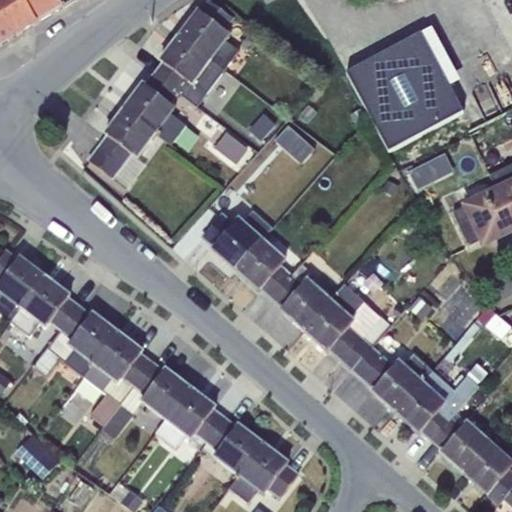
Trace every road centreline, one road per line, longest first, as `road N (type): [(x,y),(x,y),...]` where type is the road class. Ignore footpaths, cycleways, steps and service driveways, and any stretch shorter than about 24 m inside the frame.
road 1 (residential): [(0,143),(23,172),(369,471)]
road 2 (residential): [(148,0),(0,116)]
